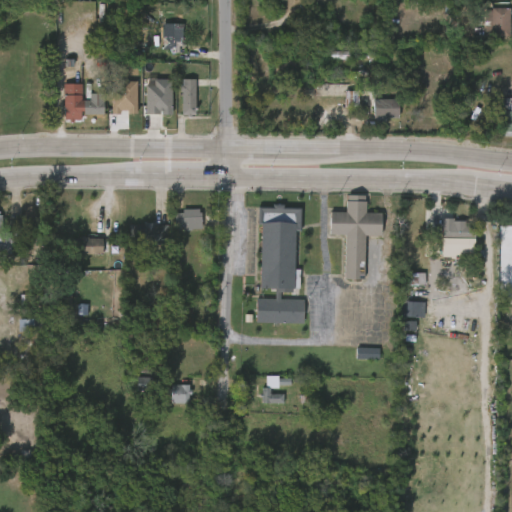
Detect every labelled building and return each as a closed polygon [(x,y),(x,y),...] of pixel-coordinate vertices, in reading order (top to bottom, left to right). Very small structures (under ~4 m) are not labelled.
[(463,0),(464,12),(497,11),(496,0),(463,0)] [(509,37),(483,37),(484,11),(491,11),(491,8),(510,9),(509,37)] [(498,50),(497,21),(472,22),(472,50),(498,50)] [(183,28),(183,37),(186,37),(186,46),(183,46),(183,47),(164,47),(164,28),(183,28)] [(172,41),(151,41),(151,63),(167,64),(167,58),(172,58),(172,41)] [(196,79),(196,115),(192,114),(192,117),(187,117),(187,114),(183,114),(184,91),(182,91),(182,85),(184,85),(184,78),(196,79)] [(72,120),(72,123),(69,123),(69,120),(62,120),(62,84),(80,85),(80,120),(72,120)] [(397,91),(397,119),(382,119),(382,123),(375,123),(375,119),(372,119),(372,107),(343,107),(343,91),(397,91)] [(159,127),(160,92),(142,92),(142,98),(134,98),(134,127),(159,127)] [(183,92),(169,92),(170,128),(184,127),(183,92)] [(100,107),(100,125),(124,125),(124,95),(109,95),(109,107),(100,107)] [(70,97),(52,97),(52,133),(69,133),(69,127),(91,127),(92,107),(78,107),(77,113),(69,113),(70,97)] [(511,97),(511,134),(502,134),(501,98),(511,97)] [(333,119),(346,118),(345,105),(332,106),(333,119)] [(505,147),(506,123),(501,123),(501,112),(490,111),(489,146),(505,147)] [(386,130),(386,112),(361,112),(362,131),(386,130)] [(365,200),(365,211),(380,212),(379,235),(364,234),(363,278),(343,278),(344,234),(328,234),(329,211),(345,211),(345,200),(346,200),(347,194),(364,194),(364,200),(365,200)] [(181,200),(181,208),(198,208),(198,211),(200,211),(200,228),(182,229),(182,226),(173,226),(175,199),(181,200)] [(284,206),(301,207),(300,230),(294,230),(293,269),(299,269),(298,288),(291,288),(291,292),(279,292),(279,298),(303,299),(302,323),(255,322),(255,298),(274,298),(274,287),(259,287),(260,224),(256,224),(257,206),(272,206),(272,202),(284,203),(284,206)] [(3,217),(2,232),(10,232),(10,216),(22,216),(22,242),(12,242),(12,254),(0,254),(0,214),(3,215),(3,217)] [(465,220),(465,225),(475,225),(474,238),(458,238),(458,245),(441,245),(441,224),(448,224),(448,220),(465,220)] [(156,222),(156,225),(169,225),(168,246),(160,246),(160,251),(143,251),(143,246),(129,246),(130,224),(144,225),(145,222),(156,222)] [(188,223),(162,224),(163,243),(189,242),(188,223)] [(429,269),(462,270),(462,236),(430,235),(429,269)] [(155,236),(116,238),(117,260),(156,259),(155,236)] [(87,237),(101,238),(100,245),(103,245),(103,250),(101,250),(101,253),(67,253),(67,238),(87,237)] [(91,251),(67,250),(67,267),(90,268),(91,251)] [(47,265),(47,271),(61,271),(61,284),(50,284),(50,281),(29,281),(29,273),(35,273),(35,265),(47,265)] [(414,300),(403,300),(405,272),(419,272),(419,285),(414,285),(414,300)] [(33,294),(44,295),(43,332),(19,332),(19,319),(34,319),(34,301),(21,301),(21,294),(33,294)] [(412,315),(390,314),(390,330),(411,331),(412,315)] [(391,342),(402,342),(402,335),(391,334),(391,342)] [(148,360),(147,372),(150,372),(149,391),(135,390),(135,378),(133,378),(135,348),(145,349),(145,355),(146,356),(146,360),(148,360)] [(366,373),(367,361),(344,360),(344,372),(366,373)] [(277,375),(277,378),(289,378),(289,384),(278,384),(277,388),(269,387),(269,393),(282,393),(282,403),(261,402),(261,397),(258,397),(258,393),(261,393),(261,387),(265,387),(265,375),(277,375)] [(188,385),(188,389),(192,391),(192,393),(188,394),(188,403),(170,402),(170,393),(166,393),(166,386),(170,387),(170,384),(188,385)] [(265,389),(253,389),(254,400),(265,400),(265,389)] [(139,390),(125,390),(125,403),(139,403),(139,390)] [(178,397),(159,397),(159,416),(178,416),(178,397)] [(271,416),(271,407),(257,406),(258,401),(249,401),(249,416),(271,416)]
